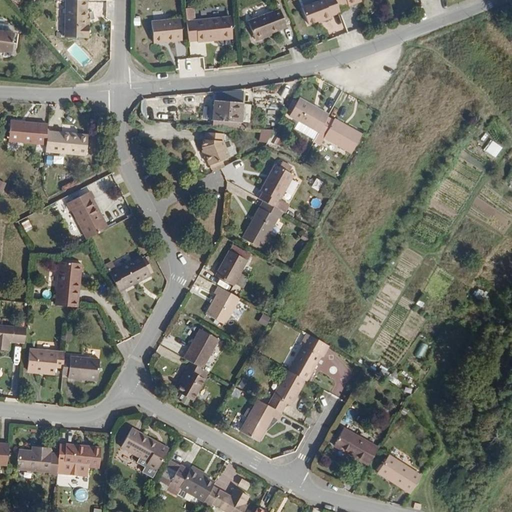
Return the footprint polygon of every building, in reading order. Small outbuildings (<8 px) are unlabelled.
[(82,25),(82,0),(61,0),(60,37),(84,38),(84,25),(82,25)] [(340,7),(337,0),(319,0),(303,6),(309,23),(323,18),(324,21),(333,18),(332,15),(341,12),(340,7)] [(284,24),(279,9),(247,21),(253,39),(277,30),(278,27),(284,24)] [(232,39),(230,17),(186,21),(188,41),(196,40),(196,42),(232,39)] [(181,37),(180,19),(151,21),(153,43),(174,41),(174,38),(181,37)] [(0,48),(8,49),(10,29),(0,28),(0,48)] [(246,91),(216,90),(216,100),(245,101),(246,91)] [(326,111),(328,108),(295,91),(286,108),(318,125),(326,111)] [(233,126),(234,106),(207,104),(205,124),(233,126)] [(363,127),(333,111),(332,113),(326,111),(318,125),(313,134),(319,137),(323,130),(353,146),(363,127)] [(41,138),(42,117),(22,115),(22,118),(8,118),(7,136),(41,138)] [(79,150),(81,129),(69,129),(69,131),(57,131),(57,128),(43,127),(42,147),(79,150)] [(275,139),(278,132),(272,129),(269,136),(275,139)] [(263,139),(267,131),(256,131),(255,139),(263,139)] [(226,160),(219,145),(219,137),(201,136),(201,144),(199,143),(198,151),(200,155),(202,155),(203,158),(202,159),(207,169),(226,160)] [(282,198),(296,171),(277,162),(264,189),(265,190),(261,198),(266,200),(288,211),(292,203),(282,198)] [(108,226),(93,196),(94,195),(90,188),(66,201),(70,208),(71,207),(87,237),(93,234),(108,226)] [(264,248),(281,216),(284,218),(288,211),(266,200),(246,239),(264,248)] [(311,239),(314,234),(308,231),(305,236),(311,239)] [(94,247),(91,240),(82,245),(85,251),(94,247)] [(239,286),(252,261),(233,251),(227,264),(228,265),(222,277),(239,286)] [(153,273),(142,253),(120,265),(116,256),(107,261),(121,287),(144,275),(145,277),(153,273)] [(78,307),(83,261),(60,259),(55,305),(68,306),(78,307)] [(229,327),(245,298),(223,286),(219,294),(222,295),(210,317),(229,327)] [(425,301),(428,296),(423,293),(420,298),(425,301)] [(11,339),(12,324),(0,322),(0,346),(7,347),(8,338),(11,339)] [(25,340),(26,325),(17,324),(15,339),(25,340)] [(206,367),(222,338),(202,327),(185,357),(193,361),(206,367)] [(310,379),(325,353),(326,353),(331,345),(329,343),(310,333),(305,341),(307,343),(293,369),(310,379)] [(64,356),(65,350),(35,348),(34,370),(55,372),(56,366),(64,366),(64,356)] [(100,378),(102,356),(71,354),(71,356),(64,356),(64,366),(63,372),(70,372),(69,376),(100,378)] [(197,400),(209,378),(208,378),(212,371),(206,367),(193,361),(189,367),(192,368),(184,384),(180,391),(192,398),(197,400)] [(184,384),(192,368),(189,367),(181,383),(184,384)] [(304,391),(310,379),(293,369),(291,368),(272,403),(287,410),(292,401),(295,402),(302,390),(304,391)] [(192,398),(180,391),(177,395),(190,402),(192,398)] [(265,439),(279,414),(284,417),(288,410),(287,410),(272,403),(264,398),(259,407),(254,416),(247,428),(265,439)] [(254,416),(259,407),(255,405),(250,413),(254,416)] [(163,453),(152,448),(154,444),(126,429),(116,449),(143,463),(142,466),(153,472),(163,453)] [(364,467),(373,449),(339,432),(330,449),(344,456),(348,458),(347,460),(357,465),(358,463),(364,467)] [(164,450),(154,444),(152,448),(163,453),(164,450)] [(93,469),(95,449),(88,449),(87,452),(67,450),(67,447),(60,446),(58,466),(93,469)] [(51,479),(53,455),(44,454),(44,449),(30,448),(29,453),(26,453),(13,452),(11,471),(43,474),(43,478),(51,479)] [(418,476),(385,455),(374,473),(408,494),(410,490),(418,476)] [(206,479),(188,470),(188,471),(169,461),(157,483),(165,487),(166,484),(168,486),(165,491),(176,497),(177,496),(180,490),(192,496),(204,502),(212,487),(214,483),(206,479)] [(208,476),(190,467),(188,470),(206,479),(208,476)] [(244,504),(249,496),(235,489),(230,497),(212,487),(204,502),(203,505),(209,508),(211,504),(225,511),(243,511),(247,505),(244,504)] [(189,502),(192,496),(180,490),(177,496),(189,502)]
